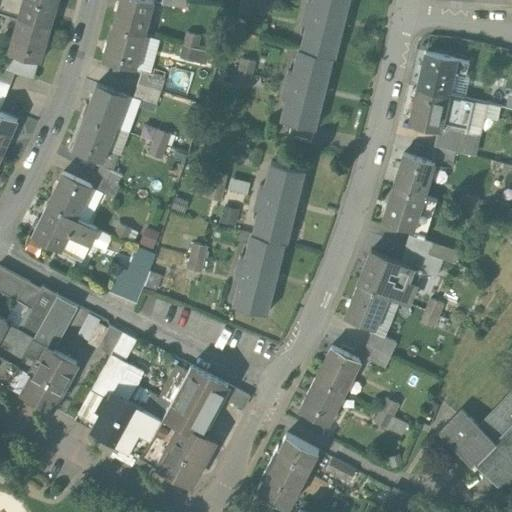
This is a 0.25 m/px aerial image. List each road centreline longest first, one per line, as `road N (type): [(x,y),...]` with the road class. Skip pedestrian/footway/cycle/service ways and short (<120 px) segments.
road 1 (residential): [(270,389),(343,227),(400,7)]
road 2 (residential): [(270,389),(0,251)]
road 3 (residential): [(0,225),(42,150),(97,0)]
road 4 (residential): [(0,409),(184,511)]
road 5 (residential): [(208,511),(270,389)]
